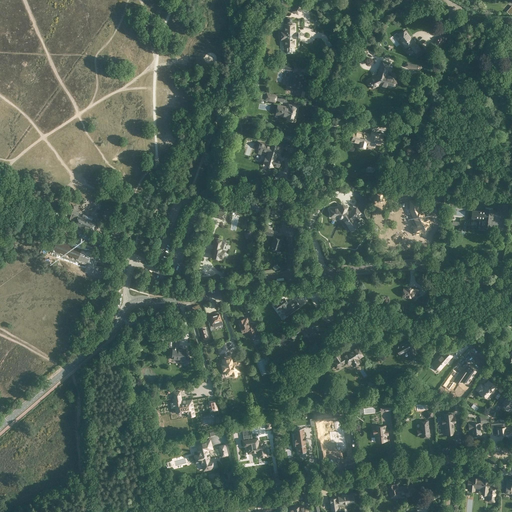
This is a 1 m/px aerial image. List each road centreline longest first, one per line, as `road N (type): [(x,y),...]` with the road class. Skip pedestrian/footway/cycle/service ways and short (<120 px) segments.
road 1 (residential): [(288,276),(283,220),(324,70),(358,29),(409,0)]
road 2 (track): [(273,0),(231,90),(134,256)]
road 3 (track): [(457,459),(277,483),(189,511)]
road 4 (residential): [(333,271),(343,293),(448,336),(511,381)]
road 5 (secondary): [(511,288),(419,265),(333,271)]
road 6 (secondary): [(113,329),(0,427)]
road 7 (track): [(86,511),(70,373)]
road 8 (secondary): [(165,302),(288,276)]
